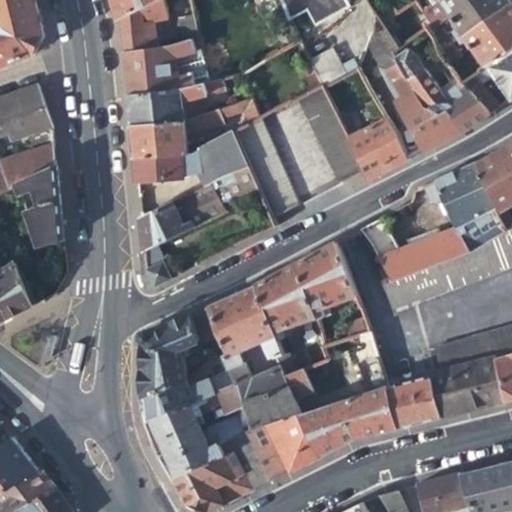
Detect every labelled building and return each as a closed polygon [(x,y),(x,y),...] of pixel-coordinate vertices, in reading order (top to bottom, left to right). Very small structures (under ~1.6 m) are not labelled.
[(0,0),(0,67),(33,55),(42,35),(33,0),(0,0)] [(115,0),(121,20),(162,0),(115,0)] [(195,13),(193,3),(191,0),(162,0),(121,20),(124,55),(147,54),(146,47),(151,46),(150,39),(157,38),(156,26),(169,23),(169,19),(195,13)] [(282,0),(292,20),(308,13),(314,27),(348,7),(344,0),(282,0)] [(449,27),(457,38),(508,2),(506,0),(439,0),(438,1),(454,23),(449,27)] [(471,47),(486,68),(511,51),(511,7),(508,2),(457,38),(466,50),(471,47)] [(374,13),(380,24),(395,14),(388,5),(374,13)] [(181,22),(187,47),(196,43),(201,40),(196,18),(181,22)] [(397,104),(424,152),(463,132),(447,107),(440,111),(423,102),(389,52),(396,48),(384,30),(372,36),(369,49),(379,68),(388,73),(403,99),(397,104)] [(431,40),(438,51),(448,44),(441,33),(431,40)] [(198,53),(196,43),(187,47),(175,52),(147,54),(124,55),(128,95),(180,89),(210,82),(201,53),(198,53)] [(456,55),(448,44),(438,51),(442,57),(448,66),(456,55)] [(400,53),(396,48),(389,52),(423,102),(440,111),(447,107),(463,132),(492,114),(460,84),(448,66),(442,57),(434,63),(452,86),(439,94),(407,48),(400,53)] [(511,51),(486,68),(511,99),(511,51)] [(316,71),(322,81),(325,87),(341,78),(342,78),(330,53),(312,63),(316,71)] [(307,76),(312,86),(322,81),(316,71),(307,76)] [(224,78),(210,82),(180,89),(128,95),(131,127),(186,121),(205,116),(202,96),(227,88),(224,78)] [(470,78),(460,84),(492,114),(500,109),(470,78)] [(339,186),(365,174),(349,139),(325,87),(322,81),(312,86),(298,95),(339,186)] [(13,141),(53,129),(43,104),(37,87),(0,100),(0,137),(9,134),(13,141)] [(244,102),(250,121),(256,118),(261,115),(254,98),(244,102)] [(221,112),(205,116),(186,121),(131,127),(134,158),(192,153),(188,137),(201,134),(224,124),(221,112)] [(293,210),(256,118),(250,121),(235,130),(250,166),(259,189),(272,220),(289,212),(293,210)] [(389,119),(349,139),(365,174),(368,180),(377,175),(408,160),(396,130),(389,119)] [(207,187),(214,183),(250,166),(235,130),(214,142),(192,153),(134,158),(137,182),(181,178),(180,176),(201,174),(207,187)] [(480,161),(499,210),(500,212),(511,205),(511,143),(499,150),(480,161)] [(10,189),(16,186),(56,165),(54,145),(0,162),(0,166),(3,174),(10,189)] [(407,247),(397,251),(378,258),(384,270),(391,282),(468,253),(505,228),(495,213),(499,210),(480,161),(429,184),(422,187),(428,200),(438,205),(443,202),(455,229),(438,236),(436,230),(405,241),(407,247)] [(40,246),(63,239),(56,165),(16,186),(40,246)] [(224,205),(259,189),(250,166),(214,183),(224,205)] [(0,193),(10,189),(3,174),(0,175),(0,193)] [(185,197),(140,219),(144,251),(192,229),(190,223),(181,227),(176,216),(190,209),(185,197)] [(397,251),(381,218),(361,229),(378,258),(397,251)] [(418,300),(511,259),(511,223),(505,228),(468,253),(391,282),(384,270),(378,273),(392,308),(417,299),(418,300)] [(356,296),(334,243),(297,264),(316,315),(317,319),(330,314),(327,307),(356,296)] [(155,287),(170,280),(162,263),(146,271),(149,277),(155,287)] [(0,320),(20,311),(33,305),(15,264),(0,274),(0,320)] [(287,326),(316,315),(297,264),(257,286),(278,340),(292,335),(287,326)] [(274,357),(277,357),(283,353),(278,340),(257,286),(211,306),(221,334),(228,353),(224,355),(238,384),(247,404),(290,386),(286,376),(282,367),(254,378),(241,348),(266,338),(274,357)] [(199,343),(221,334),(211,306),(145,335),(145,354),(143,400),(189,378),(181,356),(186,354),(187,349),(186,347),(198,340),(199,343)] [(344,326),(349,338),(371,332),(365,318),(344,326)] [(511,319),(445,337),(453,369),(496,359),(511,354),(511,319)] [(378,358),(371,332),(349,338),(326,345),(323,346),(327,362),(341,358),(344,367),(378,358)] [(51,334),(47,354),(54,356),(58,335),(51,334)] [(289,358),(283,353),(277,357),(282,367),(286,376),(295,372),(289,358)] [(511,354),(496,359),(505,401),(511,399),(511,354)] [(145,422),(238,384),(224,355),(205,363),(189,378),(143,400),(143,416),(145,422)] [(453,369),(429,375),(429,378),(440,418),(471,410),(505,401),(496,359),(453,369)] [(304,368),(295,372),(286,376),(290,386),(296,398),(314,390),(304,368)] [(374,391),(303,413),(322,455),(355,439),(378,433),(398,428),(387,389),(381,369),(372,372),(373,378),(371,379),(374,391)] [(429,378),(387,389),(398,428),(418,423),(440,418),(429,378)] [(290,386),(247,404),(238,384),(145,422),(150,435),(156,450),(166,467),(171,479),(226,455),(222,446),(249,433),(301,409),(296,398),(290,386)] [(249,433),(271,481),(322,455),(303,413),(301,409),(249,433)] [(226,455),(171,479),(188,508),(202,511),(208,511),(271,481),(249,433),(222,446),(226,455)] [(0,493),(38,472),(25,456),(13,440),(11,441),(0,448),(0,493)] [(511,460),(510,461),(460,474),(473,511),(488,511),(511,506),(511,460)] [(0,508),(0,511),(15,511),(19,510),(53,492),(46,482),(38,472),(0,493),(0,503),(2,507),(0,508)] [(473,511),(460,474),(430,482),(416,486),(422,511),(443,511),(451,510),(451,511),(473,511)] [(66,511),(61,503),(53,492),(19,510),(15,511),(66,511)]
